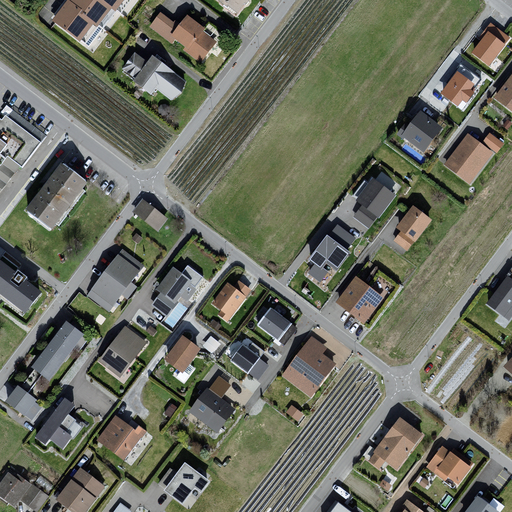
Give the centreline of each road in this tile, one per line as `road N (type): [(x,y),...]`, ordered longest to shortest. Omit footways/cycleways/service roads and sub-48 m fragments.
road 1 (residential): [(146,186),(402,383)]
road 2 (residential): [(146,186),(0,379)]
road 3 (unknown): [(101,411),(73,390),(194,223)]
road 4 (residential): [(289,0),(146,186)]
road 5 (residential): [(0,74),(146,186)]
road 6 (residential): [(402,383),(511,239)]
road 7 (residential): [(305,511),(402,383)]
road 8 (residential): [(402,383),(511,469)]
